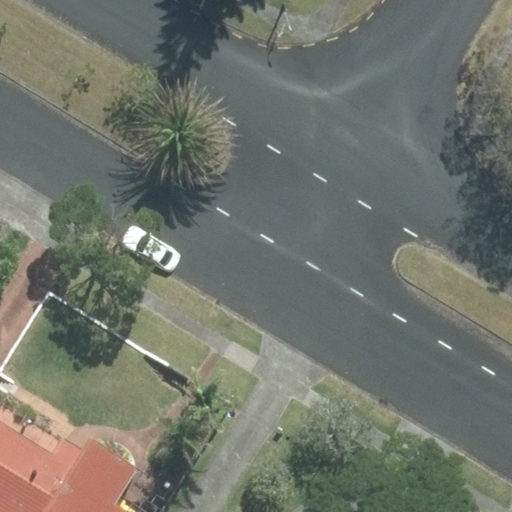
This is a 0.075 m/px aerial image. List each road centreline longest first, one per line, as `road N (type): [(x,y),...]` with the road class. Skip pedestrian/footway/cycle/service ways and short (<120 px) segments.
road 1 (tertiary): [(264,287),(0,121)]
road 2 (tertiary): [(511,440),(264,287)]
road 3 (tertiary): [(110,0),(356,145)]
road 4 (tertiary): [(356,145),(511,247)]
road 5 (residential): [(356,145),(264,287)]
road 6 (residential): [(443,0),(356,145)]
